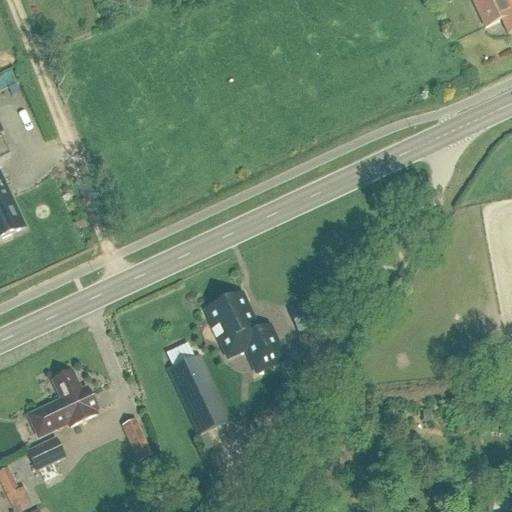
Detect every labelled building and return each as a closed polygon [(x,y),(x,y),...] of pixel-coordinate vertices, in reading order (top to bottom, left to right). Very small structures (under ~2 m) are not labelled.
[(485,31),(501,23),(507,36),(511,33),(511,0),(478,0),(472,3),(485,31)] [(16,86),(8,90),(11,97),(22,92),(18,84),(16,86)] [(0,178),(0,240),(24,230),(0,178)] [(258,333),(242,296),(205,313),(227,361),(246,352),(256,375),(285,362),(270,328),(258,333)] [(168,372),(197,439),(199,438),(205,435),(231,423),(200,356),(168,372)] [(62,402),(28,418),(39,440),(69,426),(70,430),(97,417),(88,398),(84,400),(72,374),(53,383),(62,402)] [(122,429),(137,464),(151,458),(135,423),(122,429)] [(212,449),(205,435),(199,438),(205,453),(212,449)] [(26,455),(35,474),(64,460),(55,441),(26,455)] [(20,490),(9,469),(0,473),(0,483),(13,511),(24,511),(33,507),(24,488),(20,490)] [(144,475),(159,508),(171,503),(156,469),(144,475)] [(483,501),(482,511),(492,511),(493,501),(483,501)]
